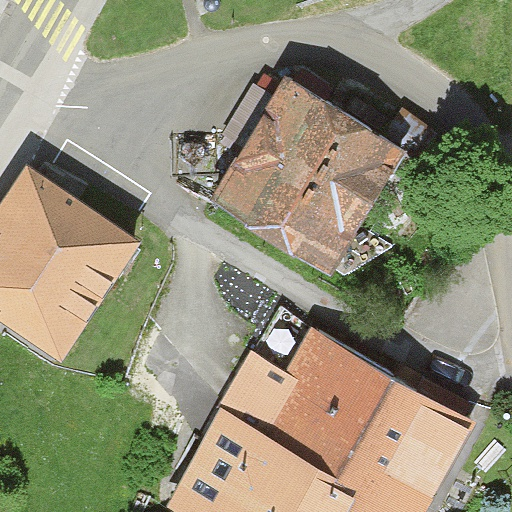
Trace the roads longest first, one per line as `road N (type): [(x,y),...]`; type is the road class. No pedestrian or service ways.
road 1 (residential): [(5,88),(62,106),(105,107),(352,32)]
road 2 (residential): [(352,32),(511,141)]
